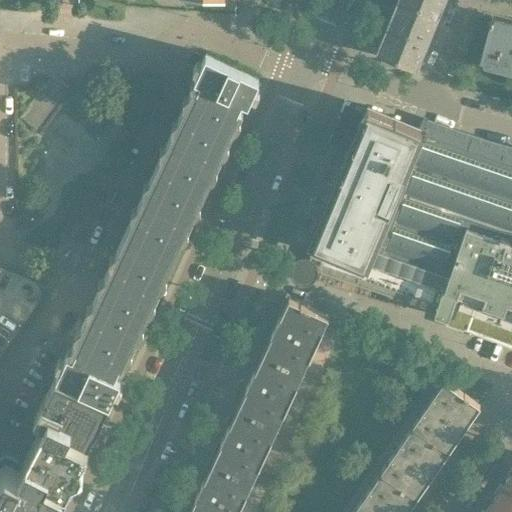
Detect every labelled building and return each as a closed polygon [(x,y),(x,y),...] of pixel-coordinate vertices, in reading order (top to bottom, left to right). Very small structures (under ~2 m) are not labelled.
[(415,66),(438,11),(410,0),(396,0),(376,50),(415,66)] [(410,0),(438,11),(442,0),(410,0)] [(511,68),(511,24),(491,19),(480,60),(509,67),(511,68)] [(67,352),(55,377),(104,399),(108,401),(109,401),(120,377),(114,374),(117,366),(122,368),(242,109),(237,107),(240,99),(247,103),(259,78),(205,53),(194,78),(200,81),(73,355),(67,352)] [(41,91),(60,102),(67,89),(49,78),(41,91)] [(511,149),(485,142),(484,146),(470,141),(472,136),(466,135),(465,139),(421,124),(419,128),(416,126),(415,128),(393,120),(394,118),(392,117),(391,119),(369,109),(370,107),(367,106),(366,108),(355,103),(337,146),(349,150),(349,151),(348,151),(347,153),(348,154),(340,173),(339,173),(338,176),(339,176),(331,196),(330,195),(329,198),(330,198),(322,218),(321,217),(320,220),(320,221),(312,240),(311,240),(310,242),(321,246),(313,270),(435,311),(434,314),(447,318),(447,317),(457,331),(463,327),(484,335),(511,345),(511,149)] [(87,239),(101,193),(80,187),(65,232),(87,239)] [(302,369),(324,323),(327,315),(288,297),(263,351),(302,369)] [(277,423),(302,369),(263,351),(238,406),(277,423)] [(0,511),(59,511),(61,511),(60,500),(59,499),(72,474),(73,474),(83,468),(82,457),(81,457),(103,414),(102,413),(108,401),(104,399),(103,401),(54,378),(34,418),(43,422),(25,457),(6,448),(0,450),(0,511)] [(447,451),(479,404),(468,397),(468,396),(464,393),(463,394),(443,379),(410,426),(447,451)] [(252,478),(277,423),(238,406),(213,460),(252,478)] [(447,451),(410,426),(379,472),(415,497),(447,451)] [(227,511),(235,511),(252,478),(213,460),(189,511),(217,511),(219,508),(227,511)] [(511,511),(511,469),(491,500),(509,511),(511,511)] [(379,472),(351,511),(404,511),(415,497),(379,472)] [(509,511),(491,500),(482,511),(509,511)]
